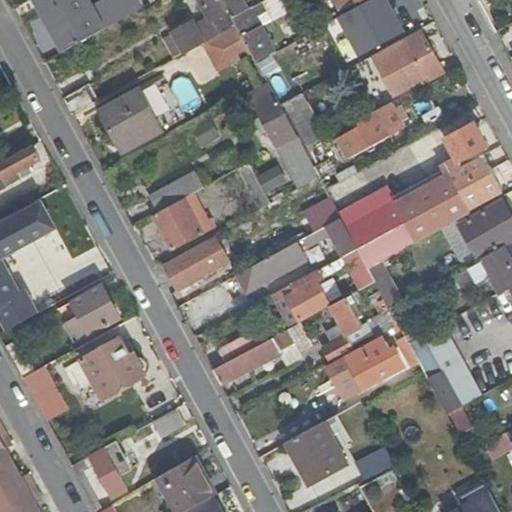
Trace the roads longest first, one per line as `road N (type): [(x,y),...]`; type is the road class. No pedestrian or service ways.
road 1 (residential): [(0,14),(263,511)]
road 2 (residential): [(0,378),(73,511)]
road 3 (residential): [(452,0),(511,110)]
